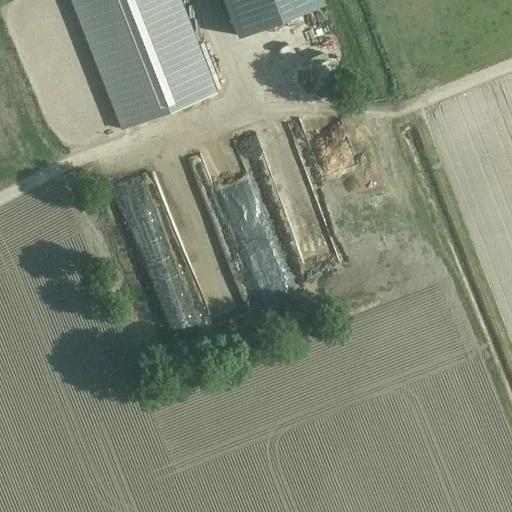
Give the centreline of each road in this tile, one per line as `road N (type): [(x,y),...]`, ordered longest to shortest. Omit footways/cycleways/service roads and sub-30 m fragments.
road 1 (track): [(249,110),(396,110),(511,64)]
road 2 (track): [(244,95),(0,199)]
